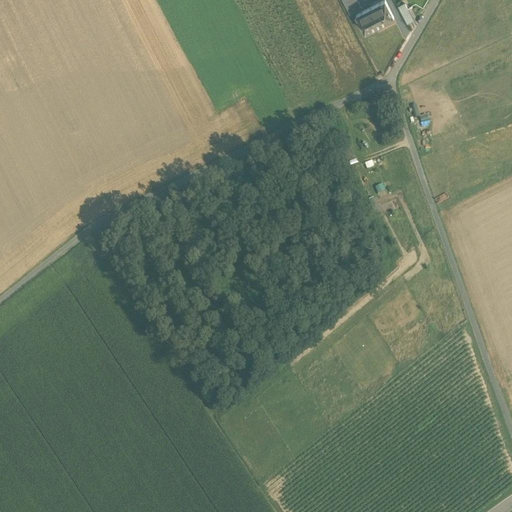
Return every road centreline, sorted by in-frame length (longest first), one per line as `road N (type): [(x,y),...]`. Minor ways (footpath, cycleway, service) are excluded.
road 1 (residential): [(436,0),(389,79),(89,230),(0,302)]
road 2 (track): [(389,79),(511,432)]
